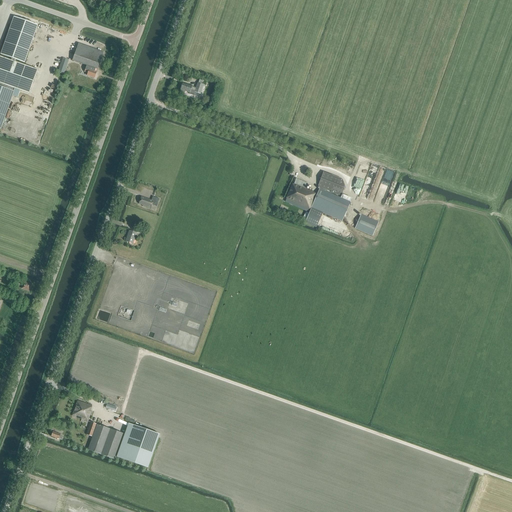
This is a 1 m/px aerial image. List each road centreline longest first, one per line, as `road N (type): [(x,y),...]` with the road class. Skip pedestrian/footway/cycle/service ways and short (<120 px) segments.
road 1 (track): [(511,481),(142,350),(119,421),(51,383)]
road 2 (unclassified): [(5,511),(185,0)]
road 3 (tertiary): [(0,426),(137,41)]
road 4 (unclassified): [(137,41),(18,0)]
